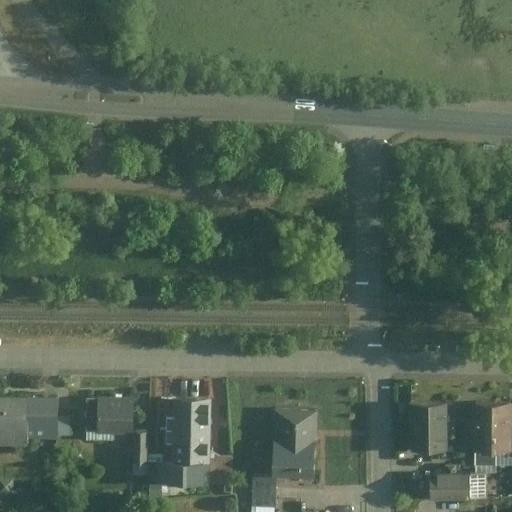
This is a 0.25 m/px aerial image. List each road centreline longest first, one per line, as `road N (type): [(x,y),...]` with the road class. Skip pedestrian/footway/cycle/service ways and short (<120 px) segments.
road 1 (residential): [(376,364),(0,351)]
road 2 (tertiary): [(368,117),(7,92)]
road 3 (residential): [(376,364),(367,307),(368,117)]
road 4 (residential): [(381,511),(376,364)]
road 5 (tertiary): [(511,127),(368,117)]
road 6 (residential): [(376,364),(511,366)]
